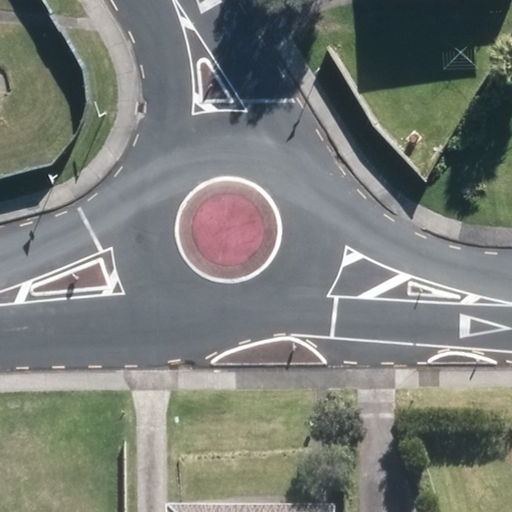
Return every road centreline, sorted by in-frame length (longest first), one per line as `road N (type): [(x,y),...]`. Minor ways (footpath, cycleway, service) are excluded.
road 1 (residential): [(316,249),(304,278),(281,301),(251,314),(218,315),(164,283),(149,254)]
road 2 (residential): [(316,249),(511,295)]
road 3 (residential): [(224,144),(251,146),(297,173),(318,222),(316,249)]
road 4 (residential): [(0,300),(149,254)]
road 5 (residential): [(174,0),(209,79),(224,144)]
road 6 (residential): [(149,254),(145,224),(170,169),(224,144)]
